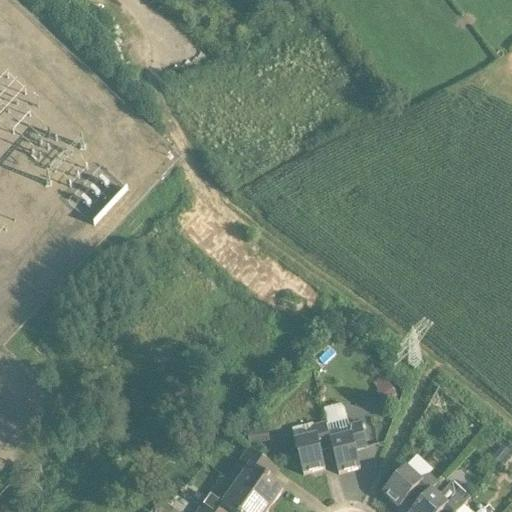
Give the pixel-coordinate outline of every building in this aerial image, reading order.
[(161,0),(158,4),(174,18),(190,0),(161,0)] [(347,422),(326,428),(332,450),(332,451),(338,477),(360,471),(356,453),(367,450),(361,425),(349,428),(347,422)] [(326,426),(314,429),(314,426),(292,431),(303,477),(325,472),(320,453),(332,451),(332,450),(326,428),(326,426)] [(237,488),(269,511),(284,492),(265,478),(273,468),(250,452),(237,470),(245,476),(237,488)] [(421,504),(432,493),(438,486),(429,477),(422,485),(406,470),(383,496),(399,511),(412,496),(421,504)] [(421,504),(413,511),(460,511),(463,509),(461,507),(468,499),(452,485),(439,500),(432,493),(421,504)] [(215,491),(202,509),(205,511),(269,511),(237,488),(228,501),(215,491)]
